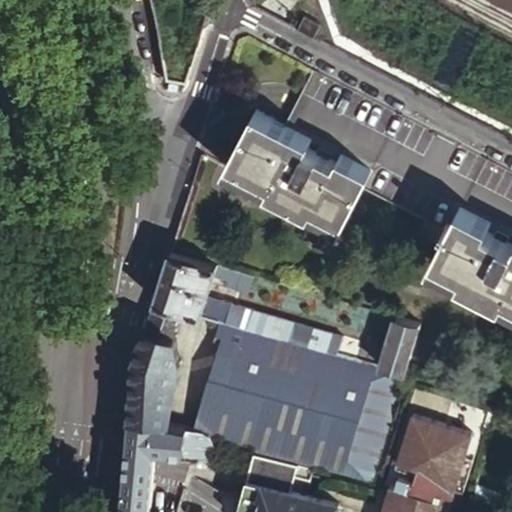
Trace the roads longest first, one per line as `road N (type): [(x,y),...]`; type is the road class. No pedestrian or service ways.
road 1 (primary): [(84,399),(85,167),(61,48),(42,0)]
road 2 (primary): [(0,56),(27,174),(31,305),(21,414)]
road 3 (residential): [(511,146),(226,1)]
road 4 (tertiary): [(84,399),(136,273),(185,116)]
road 5 (unclassified): [(185,116),(130,99),(111,0)]
road 6 (tertiary): [(185,116),(226,1)]
